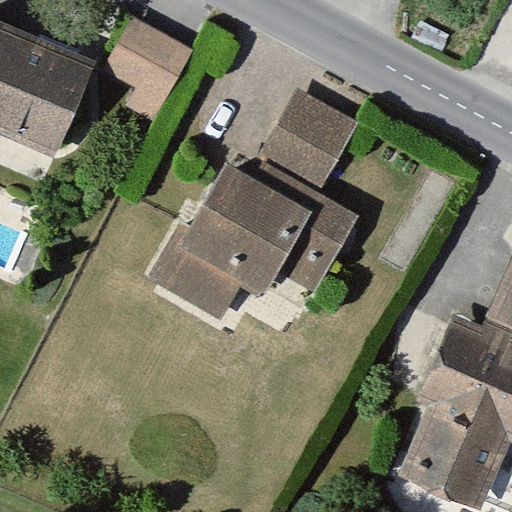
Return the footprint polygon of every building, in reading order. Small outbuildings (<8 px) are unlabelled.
[(198,48),(137,14),(107,67),(139,85),(128,105),(157,121),(198,48)] [(99,58),(0,15),(0,129),(57,154),(99,58)] [(363,121),(301,86),(265,151),(327,186),(363,121)] [(360,214),(268,161),(260,175),(231,159),(195,223),(185,217),(151,276),(224,318),(244,282),(262,292),(265,287),(270,290),(282,270),(317,289),(360,214)] [(511,274),(491,324),(451,307),(411,399),(431,408),(403,474),(482,508),(511,438),(511,274)]
